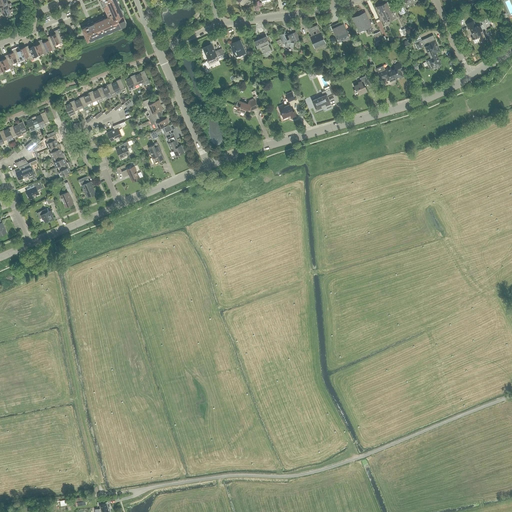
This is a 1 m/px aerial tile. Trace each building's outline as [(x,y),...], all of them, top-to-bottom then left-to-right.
[(106,13),(120,7),(116,0),(100,0),(101,1),(100,1),(102,7),(104,6),(106,13)] [(0,5),(0,7),(1,10),(8,7),(12,5),(10,3),(8,4),(7,1),(0,3),(0,4),(0,5)] [(387,22),(395,18),(392,10),(390,10),(386,2),(376,7),(380,17),(379,18),(381,21),(385,19),(387,22)] [(2,11),(1,12),(2,16),(13,11),(12,9),(10,10),(8,7),(1,10),(2,11)] [(102,20),(107,33),(127,25),(120,7),(106,13),(108,16),(105,17),(106,18),(102,20)] [(406,13),(403,7),(397,9),(400,15),(406,13)] [(367,33),(373,31),(371,26),(365,13),(353,18),(359,31),(367,28),(368,32),(367,32),(367,33)] [(82,29),(88,42),(107,33),(102,20),(94,23),(93,22),(87,24),(88,26),(82,29)] [(468,29),(469,29),(473,37),(472,37),(473,40),(477,38),(479,42),(485,39),(485,38),(488,37),(485,31),(483,32),(480,25),(477,27),(477,25),(475,26),(473,21),(466,24),(468,29)] [(344,42),(350,40),(343,24),(342,24),(341,22),(331,26),(338,42),(343,40),(344,42)] [(317,25),(308,29),(311,37),(315,48),(325,44),(317,25)] [(60,45),(63,43),(57,30),(54,31),(55,34),(50,36),(54,45),(59,43),(60,45)] [(383,39),(380,32),(373,34),(377,42),(383,39)] [(294,42),(296,41),(293,33),(287,35),(289,38),(287,39),(284,33),(279,34),(282,41),(283,44),(286,45),(286,47),(293,47),(294,42)] [(415,43),(418,50),(424,47),(424,45),(429,42),(430,45),(425,47),(429,56),(436,53),(440,51),(437,45),(437,46),(436,44),(437,44),(433,35),(421,41),(419,42),(415,43)] [(48,40),(43,42),(47,52),(52,49),(53,51),(56,50),(54,45),(50,36),(47,37),(48,40)] [(264,53),(271,50),(268,44),(269,43),(266,36),(254,41),(257,48),(261,47),(264,53)] [(40,44),(34,46),(38,55),(43,53),(44,55),(48,54),(47,52),(43,42),(42,40),(38,41),(40,44)] [(236,57),(246,53),(240,40),(230,44),(232,48),(231,48),(232,52),(233,52),(236,57)] [(211,45),(203,48),(208,59),(207,60),(209,64),(218,60),(222,58),(225,56),(222,48),(219,50),(214,52),(211,45)] [(38,55),(34,46),(29,48),(28,46),(25,47),(29,56),(31,61),(34,59),(33,58),(38,55)] [(18,47),(15,48),(21,62),(25,60),(24,58),(29,56),(25,47),(20,49),(18,47)] [(21,62),(15,48),(12,49),(13,52),(8,54),(12,64),(17,61),(18,63),(21,62)] [(436,53),(429,56),(430,59),(426,60),(430,69),(441,64),(436,53)] [(6,59),(1,61),(5,70),(10,68),(11,70),(14,68),(12,64),(8,54),(5,56),(6,59)] [(418,68),(416,62),(410,64),(413,71),(418,68)] [(401,63),(391,67),(396,78),(399,77),(399,79),(403,77),(401,71),(404,70),(401,63)] [(396,80),(396,78),(391,67),(384,70),(383,66),(375,69),(379,79),(384,77),(386,81),(389,80),(390,82),(396,80)] [(140,74),(135,76),(139,84),(139,86),(145,84),(145,85),(150,84),(144,71),(139,73),(140,74)] [(135,86),(139,84),(135,76),(135,75),(130,77),(131,78),(126,80),(130,90),(135,88),(135,86)] [(334,95),(330,88),(325,75),(319,77),(324,91),(322,91),(324,96),(312,101),(316,110),(330,104),(327,97),(334,95)] [(365,86),(369,84),(365,76),(360,78),(361,81),(358,82),(359,84),(354,86),(356,90),(357,89),(359,94),(367,91),(365,86)] [(116,82),(112,84),(115,93),(116,94),(121,92),(120,90),(125,88),(121,79),(116,81),(116,82)] [(111,95),(115,93),(112,84),(111,83),(107,85),(107,86),(102,88),(106,97),(107,99),(112,96),(111,95)] [(98,90),(93,92),(97,101),(97,103),(103,100),(102,99),(106,97),(102,88),(102,87),(97,89),(98,90)] [(295,100),(291,90),(284,93),(289,102),(295,100)] [(84,96),(88,106),(88,107),(93,104),(92,103),(97,101),(93,92),(93,91),(88,93),(88,94),(84,96)] [(80,99),(75,101),(78,110),(79,112),(84,109),(84,108),(88,106),(84,96),(79,98),(80,99)] [(146,106),(148,111),(161,105),(158,100),(153,103),(151,98),(141,102),(143,107),(146,106)] [(78,110),(75,101),(74,100),(70,102),(70,103),(65,105),(70,116),(75,114),(74,112),(78,110)] [(249,111),(257,108),(254,100),(251,101),(249,101),(247,104),(237,100),(234,107),(238,108),(237,111),(244,113),(245,110),(249,111)] [(126,106),(126,107),(128,109),(129,109),(135,104),(132,101),(126,106)] [(293,111),(290,104),(279,109),(283,119),(291,116),(292,118),(296,116),(294,111),(293,111)] [(149,121),(159,117),(157,112),(163,110),(161,105),(148,111),(150,115),(147,116),(149,121)] [(49,122),(45,112),(40,114),(41,115),(36,117),(40,127),(46,125),(45,123),(49,122)] [(40,127),(36,117),(36,116),(31,118),(31,119),(26,121),(31,132),(36,129),(37,131),(41,130),(40,127)] [(156,129),(169,123),(166,119),(161,121),(159,117),(149,121),(151,125),(154,124),(156,129)] [(26,131),(22,122),(18,124),(18,125),(13,127),(17,136),(18,137),(23,135),(22,133),(26,131)] [(119,124),(113,127),(114,130),(107,133),(111,142),(115,140),(115,139),(118,138),(122,137),(118,128),(121,127),(119,124)] [(17,136),(13,127),(13,126),(8,128),(9,129),(4,131),(7,140),(8,141),(13,139),(13,137),(17,136)] [(50,148),(58,144),(56,140),(57,139),(55,134),(56,134),(55,132),(47,135),(48,138),(46,139),(47,143),(46,144),(48,149),(50,148)] [(179,146),(174,135),(173,133),(170,134),(171,137),(167,138),(169,143),(168,144),(171,152),(173,151),(176,156),(183,153),(184,152),(181,145),(179,146)] [(130,148),(129,145),(133,144),(132,140),(122,144),(123,148),(116,150),(120,158),(130,153),(128,149),(130,148)] [(27,149),(34,143),(32,141),(25,147),(27,149)] [(155,144),(148,147),(150,152),(154,163),(164,159),(161,153),(162,152),(159,146),(157,142),(155,143),(155,144)] [(54,158),(62,154),(60,149),(61,149),(59,144),(58,144),(50,148),(51,152),(50,153),(52,158),(54,158)] [(58,167),(66,163),(64,158),(65,158),(63,153),(62,154),(54,158),(56,162),(54,163),(56,168),(58,167)] [(143,176),(141,172),(138,174),(134,166),(137,165),(136,162),(133,163),(134,166),(127,170),(122,172),(121,172),(121,173),(123,177),(129,175),(131,177),(130,177),(132,182),(140,178),(143,176)] [(30,163),(24,165),(25,168),(16,173),(19,180),(27,176),(29,179),(35,176),(30,163)] [(60,177),(71,173),(68,168),(69,167),(67,163),(66,163),(58,167),(60,171),(58,172),(60,177)] [(83,185),(84,188),(83,189),(83,193),(86,192),(88,198),(95,194),(90,182),(89,182),(88,179),(87,180),(86,177),(79,180),(81,186),(83,185)] [(34,187),(26,191),(29,198),(39,194),(37,190),(43,188),(40,181),(32,184),(34,187)] [(73,193),(70,187),(68,182),(64,184),(68,192),(60,195),(65,208),(73,204),(69,195),(73,193)] [(45,210),(37,213),(39,219),(42,218),(44,222),(53,218),(50,211),(46,213),(45,210)] [(85,496),(72,499),(74,507),(82,505),(82,501),(85,501),(85,496)] [(99,511),(110,511),(107,502),(100,504),(102,508),(101,508),(101,509),(100,509),(99,511)]
